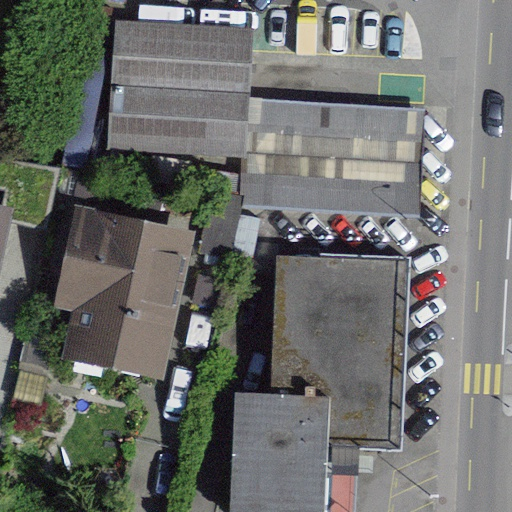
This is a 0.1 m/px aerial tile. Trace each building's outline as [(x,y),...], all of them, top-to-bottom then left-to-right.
[(249,35),(119,27),(112,144),(242,151),(249,35)] [(409,216),(415,109),(286,102),(253,153),(269,208),(409,216)] [(201,251),(231,257),(241,210),(243,198),(213,192),(201,251)] [(227,274),(276,275),(271,396),(246,395),(244,460),(233,460),(231,511),(324,511),(327,444),(399,447),(406,262),(279,257),(281,211),(241,210),(231,257),(227,274)] [(117,229),(81,221),(67,287),(74,299),(84,301),(77,333),(105,339),(111,348),(109,356),(157,366),(184,243),(159,237),(161,226),(125,219),(118,224),(117,229)]
